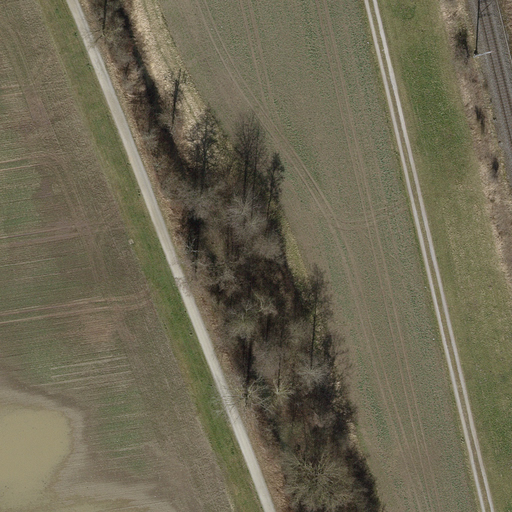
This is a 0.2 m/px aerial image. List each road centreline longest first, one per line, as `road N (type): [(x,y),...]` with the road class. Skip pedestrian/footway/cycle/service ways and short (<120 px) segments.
road 1 (track): [(270,511),(67,0)]
road 2 (track): [(369,0),(487,511)]
